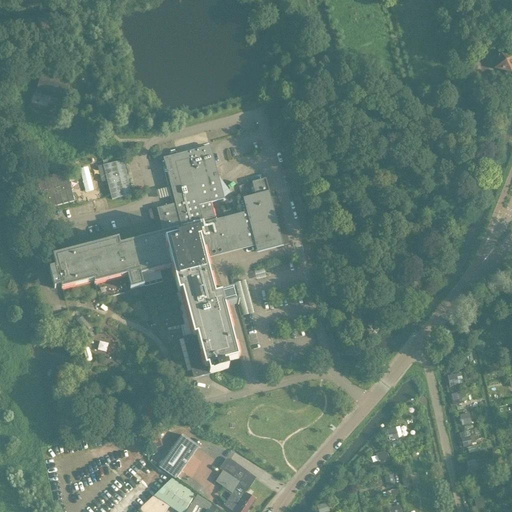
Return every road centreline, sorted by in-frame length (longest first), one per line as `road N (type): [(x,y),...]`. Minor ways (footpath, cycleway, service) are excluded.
road 1 (residential): [(276,511),(411,350)]
road 2 (unclassified): [(459,511),(426,363),(411,350)]
road 3 (unclassified): [(411,350),(488,254)]
